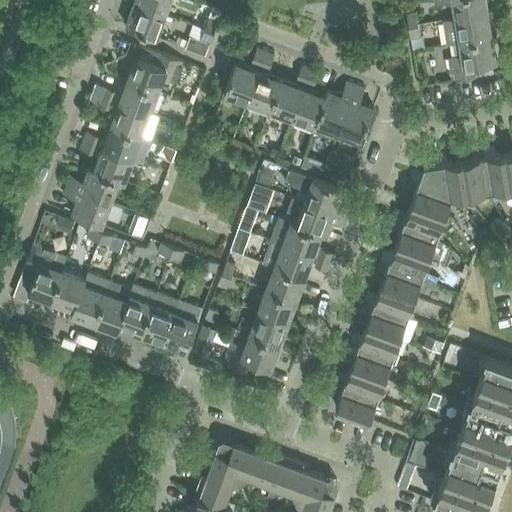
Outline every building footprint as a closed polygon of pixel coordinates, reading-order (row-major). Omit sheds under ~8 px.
[(134,0),(134,2),(165,13),(169,0),(134,0)] [(452,0),(455,17),(487,12),(485,0),(452,0)] [(165,13),(134,2),(126,25),(156,37),(165,13)] [(208,16),(217,20),(222,9),(212,5),(208,16)] [(407,13),(409,25),(418,23),(416,12),(407,13)] [(492,35),(487,12),(455,17),(446,19),(450,42),(453,42),(492,35)] [(204,28),(213,31),(217,20),(208,16),(204,28)] [(418,23),(409,25),(411,37),(420,35),(418,23)] [(213,31),(204,28),(200,39),(189,35),(185,47),(205,54),(213,31)] [(496,60),(492,35),(453,42),(456,55),(448,56),(452,80),(475,76),(473,64),(496,60)] [(136,55),(127,79),(158,90),(163,77),(176,82),(184,60),(141,45),(137,56),(136,55)] [(252,61),(260,64),(265,51),(256,48),(252,61)] [(265,51),(260,64),(269,67),(274,54),(265,51)] [(224,92),(247,100),(258,70),(235,61),(224,92)] [(297,78),(305,81),(310,68),(301,64),(297,78)] [(310,68),(305,81),(314,84),(319,71),(310,68)] [(247,100),(269,109),(281,78),(258,70),(247,100)] [(269,109),(292,117),(303,86),(281,78),(269,109)] [(158,90),(127,79),(124,86),(118,84),(116,90),(94,82),(91,91),(149,113),(158,90)] [(318,120),(339,128),(355,84),(346,81),(341,94),(327,89),(325,94),(326,95),(317,120),(318,120)] [(355,84),(339,128),(362,137),(374,106),(360,101),(365,88),(355,84)] [(316,126),(318,120),(317,120),(326,95),(325,94),(303,86),(292,117),(316,126)] [(149,113),(91,91),(87,100),(109,108),(107,114),(113,116),(110,124),(141,135),(149,113)] [(110,124),(102,146),(133,157),(144,162),(152,139),(141,135),(110,124)] [(83,139),(97,144),(100,135),(87,131),(83,139)] [(97,144),(83,139),(80,148),(93,153),(97,144)] [(493,144),(482,146),(490,191),(511,187),(505,151),(495,153),(493,144)] [(102,146),(94,168),(94,169),(119,178),(118,179),(124,181),(133,157),(102,146)] [(473,157),(462,159),(469,194),(490,191),(482,146),(471,148),(473,157)] [(414,168),(410,179),(453,194),(451,197),(469,194),(462,159),(447,161),(446,152),(435,154),(436,163),(424,165),(422,171),(414,168)] [(70,175),(67,184),(111,200),(118,179),(119,178),(94,169),(94,168),(89,166),(83,180),(70,175)] [(308,190),(304,200),(348,216),(351,207),(338,202),(343,188),(290,168),(285,182),(308,190)] [(414,192),(411,202),(445,215),(451,197),(453,194),(410,179),(406,189),(414,192)] [(111,200),(67,184),(63,194),(77,199),(71,212),(102,224),(111,200)] [(348,216),(304,200),(293,196),(285,218),(321,232),(321,233),(326,235),(331,221),(344,225),(348,216)] [(399,209),(395,219),(438,235),(445,215),(411,202),(407,212),(399,209)] [(271,239),(273,240),(313,254),(321,233),(321,232),(285,218),(279,216),(271,239)] [(399,233),(396,243),(430,255),(438,235),(395,219),(391,230),(399,233)] [(87,235),(99,239),(102,230),(91,226),(87,235)] [(102,230),(99,239),(110,243),(113,234),(102,230)] [(271,239),(263,261),(274,265),(304,277),(313,254),(273,240),(271,239)] [(158,250),(169,255),(173,246),(161,241),(158,250)] [(28,290),(51,299),(62,268),(50,264),(54,251),(33,242),(24,265),(36,269),(28,290)] [(147,247),(135,243),(132,252),(144,256),(147,247)] [(384,249),(380,260),(423,275),(430,255),(396,243),(392,252),(384,249)] [(173,246),(169,255),(181,259),(184,250),(173,246)] [(318,256),(331,261),(335,252),(321,247),(318,256)] [(331,261),(318,256),(315,265),(328,270),(331,261)] [(204,267),(215,272),(219,263),(207,258),(204,267)] [(222,272),(231,275),(235,264),(226,260),(222,272)] [(384,273),(381,283),(415,296),(423,275),(380,260),(376,270),(384,273)] [(274,265),(265,288),(296,299),(304,277),(274,265)] [(51,299),(72,307),(73,307),(83,282),(84,283),(86,277),(85,277),(62,268),(51,299)] [(70,312),(94,321),(109,279),(87,271),(85,277),(86,277),(84,283),(83,282),(73,307),(72,307),(70,312)] [(222,272),(218,283),(227,286),(231,275),(222,272)] [(117,330),(119,324),(118,324),(128,299),(127,298),(131,287),(109,279),(94,321),(117,330)] [(119,324),(141,332),(156,290),(133,282),(131,287),(127,298),(128,299),(118,324),(119,324)] [(369,290),(365,301),(407,316),(415,296),(381,283),(377,293),(369,290)] [(265,288),(257,310),(288,322),(296,299),(265,288)] [(141,332),(163,341),(179,299),(156,290),(141,332)] [(179,299),(163,341),(187,349),(202,307),(179,299)] [(369,314),(366,324),(400,337),(407,316),(365,301),(361,311),(369,314)] [(209,305),(205,317),(214,320),(218,309),(209,305)] [(257,310),(249,333),(279,344),(288,322),(257,310)] [(354,331),(350,341),(392,357),(400,337),(366,324),(362,334),(354,331)] [(279,344),(249,333),(244,345),(231,341),(223,362),(245,371),(249,360),(271,368),(279,344)] [(354,355),(351,365),(385,377),(392,357),(350,341),(346,352),(354,355)] [(486,359),(478,380),(511,392),(511,364),(485,355),(484,358),(486,359)] [(339,371),(335,382),(377,398),(385,377),(351,365),(347,374),(339,371)] [(469,400),(467,403),(511,419),(511,392),(478,380),(471,401),(469,400)] [(377,398),(335,382),(331,392),(339,395),(335,406),(369,419),(377,398)] [(468,407),(461,427),(508,445),(511,432),(511,419),(467,403),(466,406),(468,407)] [(451,447),(450,450),(499,468),(508,445),(461,427),(453,448),(451,447)] [(271,484),(282,453),(260,445),(258,450),(237,442),(233,444),(232,440),(224,437),(219,439),(216,447),(218,451),(214,453),(206,474),(201,472),(193,495),(198,496),(224,505),(232,484),(249,476),(271,484)] [(451,454),(443,474),(490,492),(499,468),(450,450),(449,453),(451,454)] [(282,453),(271,484),(292,492),(300,508),(298,511),(328,511),(334,497),(332,493),(336,492),(339,483),(337,479),(329,476),(325,478),(323,474),(302,466),(304,461),(282,453)] [(432,498),(434,499),(434,498),(471,511),(482,511),(490,492),(443,474),(436,495),(433,494),(432,498)] [(186,503),(182,511),(230,511),(232,508),(224,505),(198,496),(194,506),(186,503)] [(434,500),(439,511),(471,511),(434,498),(434,499),(434,500)]
